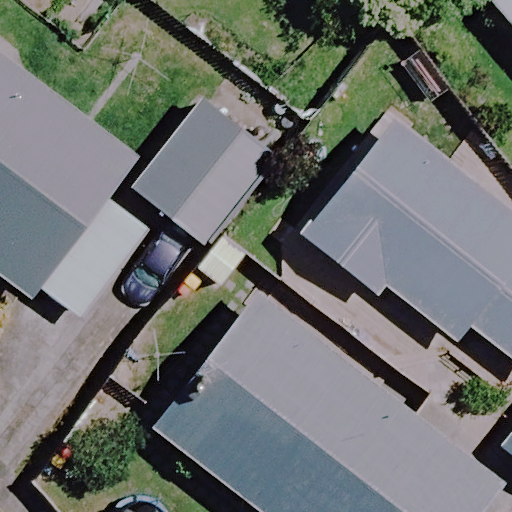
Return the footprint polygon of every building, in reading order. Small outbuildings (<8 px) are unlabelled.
[(511,0),(484,0),(483,1),(511,35),(511,0)] [(134,169),(0,67),(0,283),(73,338),(148,239),(106,207),(134,169)] [(278,164),(203,106),(131,198),(205,256),(278,164)] [(511,226),(391,129),(300,241),(442,357),(462,332),(511,372),(511,226)] [(482,511),(497,493),(262,311),(160,442),(249,511),(482,511)] [(511,440),(500,456),(511,466),(511,440)]
